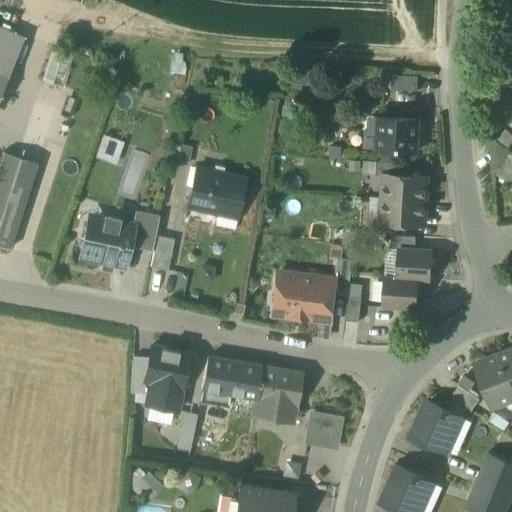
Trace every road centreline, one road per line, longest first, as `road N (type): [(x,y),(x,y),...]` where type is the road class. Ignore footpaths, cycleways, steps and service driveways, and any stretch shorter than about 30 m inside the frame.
road 1 (unclassified): [(0,300),(407,380)]
road 2 (unclassified): [(464,0),(454,78),(478,257)]
road 3 (residential): [(354,511),(382,420),(407,380)]
